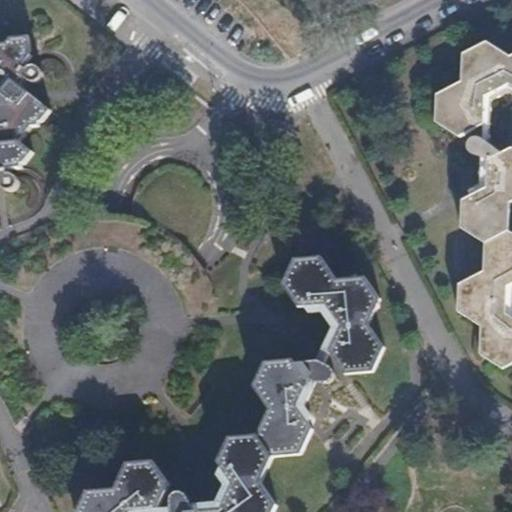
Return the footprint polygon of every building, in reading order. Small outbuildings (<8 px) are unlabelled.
[(490,38),(461,53),(461,81),(435,94),(435,118),(460,135),(484,123),(485,97),(510,85),(511,86),(511,54),(490,38)] [(0,178),(1,179),(4,187),(6,188),(9,189),(12,189),(15,188),(17,184),(18,180),(17,177),(15,175),(12,174),(10,173),(6,174),(6,168),(20,169),(34,151),(21,141),(31,127),(37,128),(50,111),(17,84),(22,76),(33,83),(36,83),(40,82),(43,79),(45,74),(44,71),(41,68),(38,66),(33,66),(27,67),(23,65),(32,52),(30,39),(9,39),(9,44),(0,44),(0,178)] [(483,243),(483,270),(458,282),(458,311),(482,326),(480,354),(495,363),(504,368),(511,363),(511,316),(506,313),(506,285),(511,281),(511,233),(509,232),(509,203),(511,201),(511,146),(502,150),(483,139),(475,137),(471,138),(467,141),(465,145),(466,150),(469,154),(476,158),(486,161),(485,187),(461,199),(460,230),(483,243)] [(20,331),(21,341),(24,352),(27,362),(33,371),(39,380),(46,388),(55,395),(64,400),(74,405),(84,408),(94,410),(105,410),(116,409),(127,407),(137,403),(146,398),(155,391),(163,384),(169,376),(175,366),(180,357),(183,346),(184,336),(185,325),(184,314),(181,304),(177,294),(172,284),(166,275),(159,267),(150,261),(141,255),(131,251),(121,247),(110,246),(100,245),(89,246),(78,249),(68,253),(59,258),(50,264),(42,271),(35,280),(30,289),(25,299),(22,309),(20,320),(20,331)] [(338,280),(323,256),(293,259),(282,283),(297,307),(325,305),(340,327),(329,350),(344,373),(371,372),(384,346),(370,326),(382,302),(365,276),(338,280)] [(233,483),(221,507),(197,509),(195,511),(272,511),(276,506),(263,482),(275,457),(300,453),(313,427),(298,406),(310,381),(318,378),(324,382),(328,382),(333,380),(335,375),(334,370),(330,366),(326,363),(300,365),(294,358),(264,361),(252,385),(269,410),(257,434),(229,437),(218,460),(233,483)] [(153,460),(127,463),(115,489),(87,492),(77,511),(130,511),(131,511),(159,509),(162,511),(178,511),(166,495),(170,484),(153,460)]
